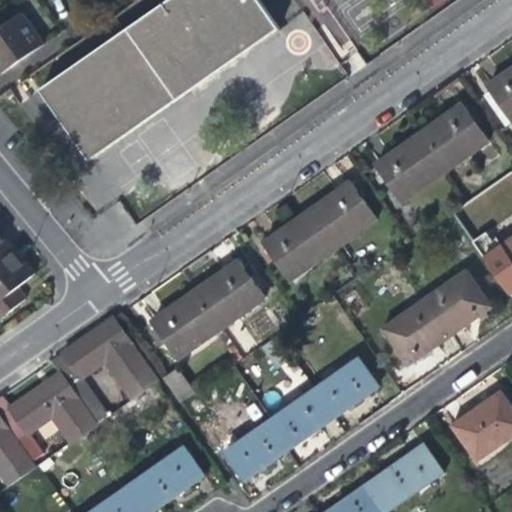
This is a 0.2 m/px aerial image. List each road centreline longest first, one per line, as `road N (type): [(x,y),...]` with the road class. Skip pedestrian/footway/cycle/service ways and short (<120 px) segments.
road 1 (residential): [(93,289),(509,0)]
road 2 (residential): [(248,511),(511,329)]
road 3 (residential): [(93,289),(0,175)]
